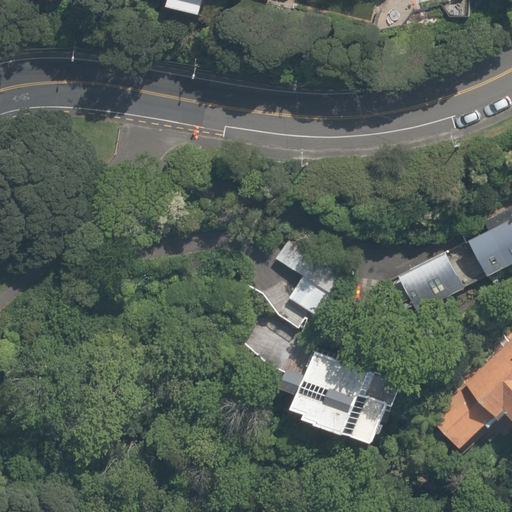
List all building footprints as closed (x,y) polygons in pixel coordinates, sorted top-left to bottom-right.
[(167,11),(210,21),(213,8),(222,10),(223,0),(258,0),(278,5),(279,0),(153,0),(169,4),(167,11)] [(511,204),(461,228),(485,278),(511,264),(511,204)] [(302,280),(290,299),(330,324),(361,275),(294,233),(275,263),(302,280)] [(446,251),(390,285),(412,321),(468,287),(446,251)] [(511,344),(431,427),(468,463),(503,428),(511,436),(511,344)] [(403,383),(324,351),(296,420),(388,458),(403,383)]
